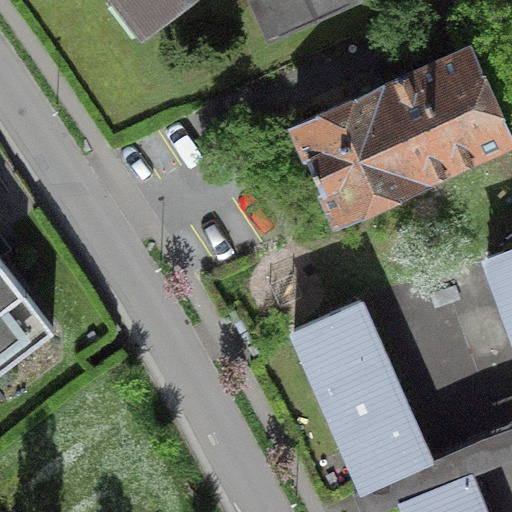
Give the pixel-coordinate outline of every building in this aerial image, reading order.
[(270,0),(180,0),(217,44),(270,0)] [(329,0),(339,21),(383,0),(329,0)] [(511,0),(476,0),(492,29),(511,17),(511,0)] [(511,50),(505,38),(327,125),(388,237),(511,175),(511,50)] [(0,367),(53,327),(0,258),(0,255),(11,247),(0,232),(0,367)] [(475,471),(394,301),(314,339),(395,509),(475,471)] [(511,511),(511,492),(504,475),(425,511),(511,511)]
